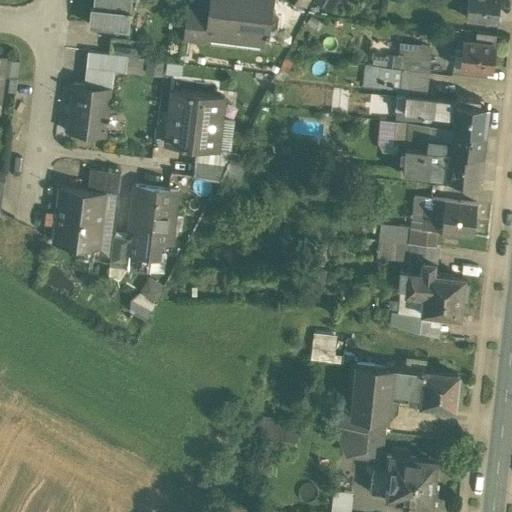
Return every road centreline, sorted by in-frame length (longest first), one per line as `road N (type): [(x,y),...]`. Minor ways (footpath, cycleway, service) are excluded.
road 1 (primary): [(493,511),(511,331)]
road 2 (residential): [(167,162),(37,146)]
road 3 (residential): [(37,146),(51,26)]
